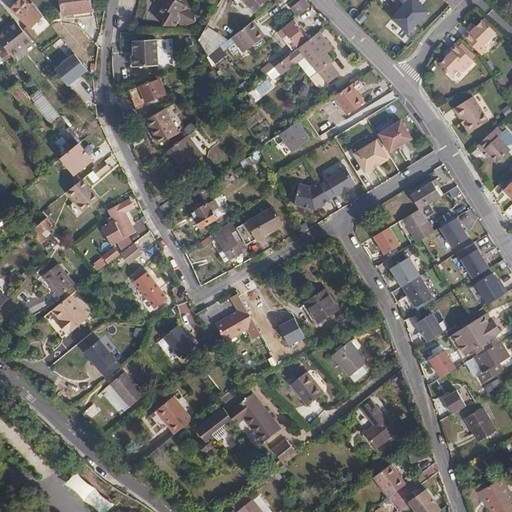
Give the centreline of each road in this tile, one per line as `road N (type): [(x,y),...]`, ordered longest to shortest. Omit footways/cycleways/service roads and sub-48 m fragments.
road 1 (residential): [(114,0),(106,102),(193,298),(334,219)]
road 2 (residential): [(334,219),(389,311),(457,511)]
road 3 (residential): [(0,368),(164,511)]
road 4 (residential): [(334,219),(449,151)]
